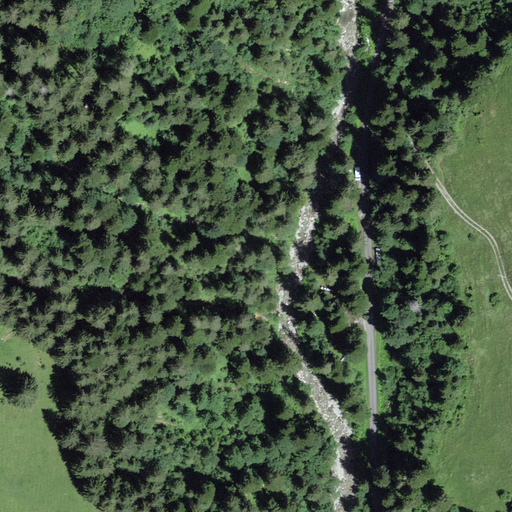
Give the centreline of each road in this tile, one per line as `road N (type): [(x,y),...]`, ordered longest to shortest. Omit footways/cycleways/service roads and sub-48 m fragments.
road 1 (unclassified): [(378,511),(364,141),(389,0)]
road 2 (track): [(511,295),(493,242),(450,201),(412,141),(408,0)]
